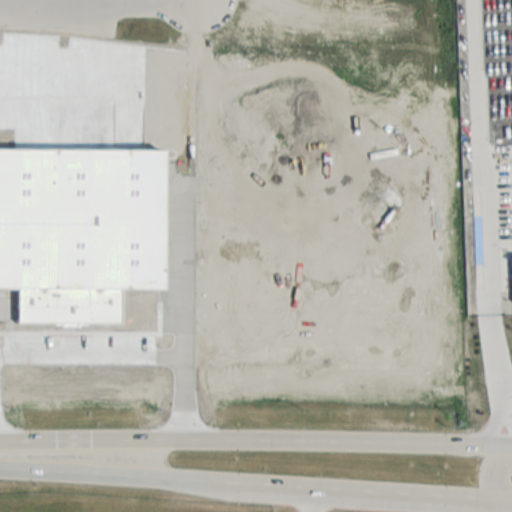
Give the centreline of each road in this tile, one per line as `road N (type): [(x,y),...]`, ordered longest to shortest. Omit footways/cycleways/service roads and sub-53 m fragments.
road 1 (tertiary): [(0,471),(511,501)]
road 2 (tertiary): [(511,446),(0,441)]
